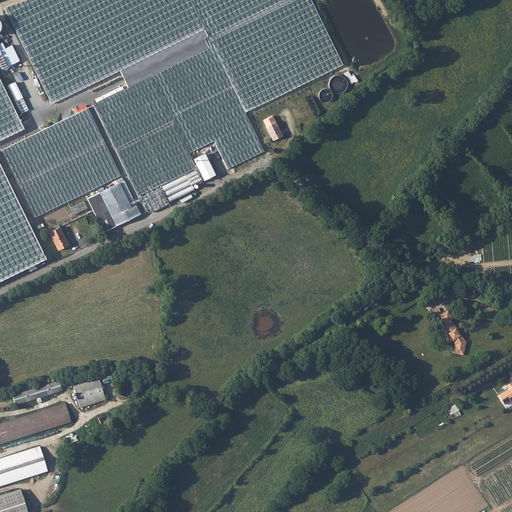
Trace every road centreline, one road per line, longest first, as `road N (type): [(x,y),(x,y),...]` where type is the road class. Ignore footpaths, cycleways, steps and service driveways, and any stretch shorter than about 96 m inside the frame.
road 1 (unclassified): [(0,293),(270,158)]
road 2 (unclassified): [(511,296),(398,262),(270,158)]
road 3 (track): [(511,216),(398,262)]
